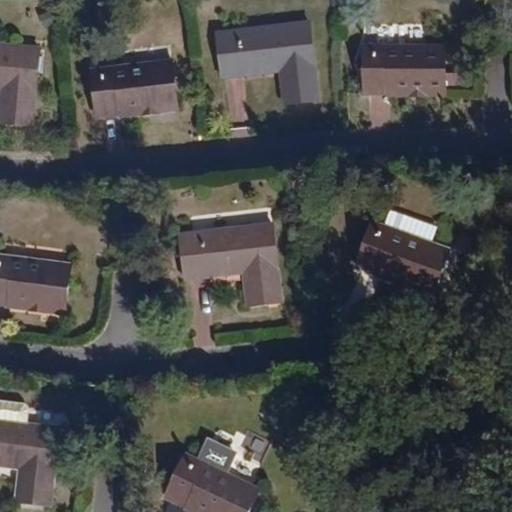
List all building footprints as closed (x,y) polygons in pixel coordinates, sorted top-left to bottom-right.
[(317,41),(222,50),(226,93),(286,89),(289,119),(323,116),(317,41)] [(47,63),(0,58),(0,102),(10,103),(6,136),(40,140),(47,63)] [(452,61),(371,60),(371,107),(451,107),(452,61)] [(179,78),(96,87),(101,134),(184,125),(179,78)] [(228,101),(231,120),(247,117),(243,98),(228,101)] [(391,212),(387,222),(431,238),(434,228),(391,212)] [(459,254),(382,227),(364,271),(440,298),(459,254)] [(278,229),(186,242),(191,286),(249,279),(255,312),(287,307),(278,229)] [(77,272),(0,263),(0,310),(72,320),(77,272)] [(62,434),(0,426),(0,470),(21,473),(17,507),(53,510),(62,434)] [(252,511),(262,495),(187,461),(166,501),(189,511),(252,511)]
